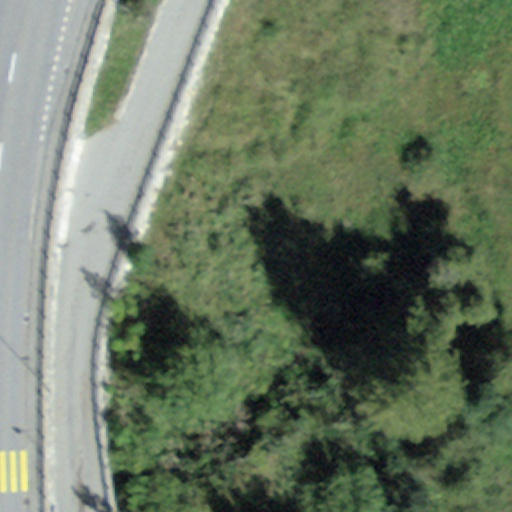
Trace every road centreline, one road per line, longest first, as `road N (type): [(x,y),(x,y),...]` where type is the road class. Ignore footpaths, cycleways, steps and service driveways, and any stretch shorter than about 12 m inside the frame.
road 1 (unclassified): [(187,0),(82,290),(72,364),(81,511)]
road 2 (primary): [(33,0),(0,222)]
road 3 (primary): [(0,340),(4,511)]
